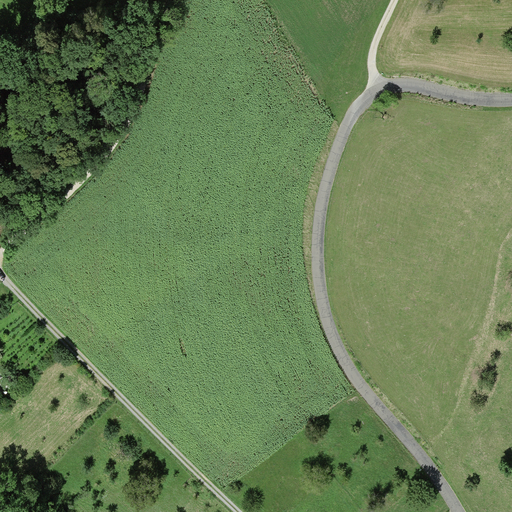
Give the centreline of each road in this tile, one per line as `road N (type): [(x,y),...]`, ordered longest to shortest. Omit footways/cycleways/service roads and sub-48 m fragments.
road 1 (unclassified): [(459,511),(337,346),(320,288),(319,216),(345,128),(373,92),(405,84),(511,99)]
road 2 (track): [(0,272),(236,511)]
road 3 (track): [(133,0),(154,15),(151,82),(124,142),(0,257)]
road 4 (track): [(0,36),(121,0)]
